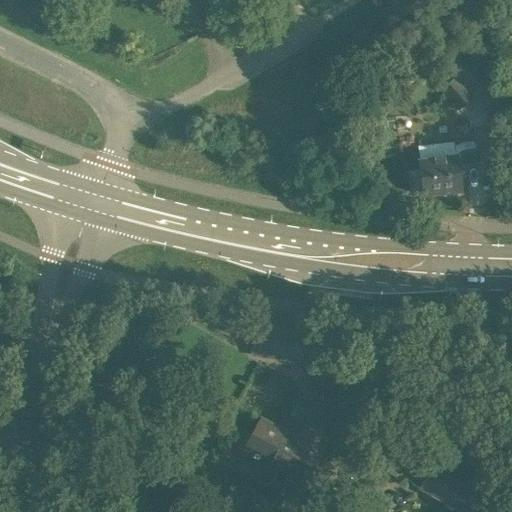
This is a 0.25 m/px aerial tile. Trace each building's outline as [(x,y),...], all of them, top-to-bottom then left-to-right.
[(441,90),(458,110),(471,98),(454,78),(441,90)] [(411,175),(412,184),(417,187),(418,188),(422,187),(423,196),(435,194),(438,196),(444,196),(446,193),(459,191),(457,176),(458,176),(457,167),(456,167),(455,164),(477,161),(476,151),(459,152),(460,158),(455,159),(455,158),(443,160),(443,158),(433,159),(433,161),(419,163),(420,171),(416,171),(411,175)] [(253,351),(301,358),(304,332),(257,325),(253,351)] [(354,367),(338,396),(374,415),(390,386),(354,367)] [(257,462),(258,459),(304,484),(320,454),(312,449),(320,434),(319,433),(333,407),(328,404),(334,394),(308,379),(288,416),(280,430),(262,420),(252,437),(247,434),(237,452),(257,462)] [(372,454),(380,467),(383,465),(398,481),(405,475),(413,484),(420,487),(418,490),(456,511),(470,511),(480,495),(433,469),(425,458),(418,463),(395,436),(372,454)]
